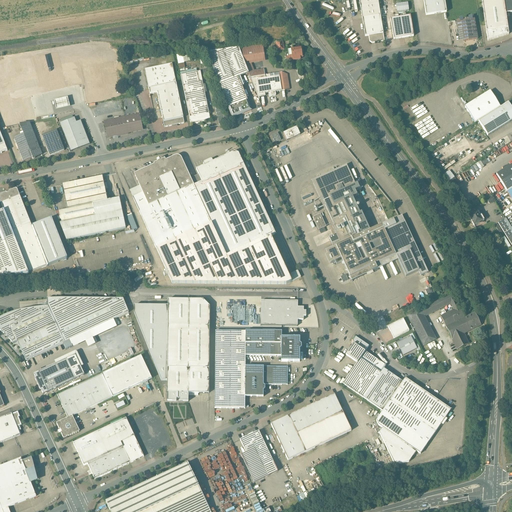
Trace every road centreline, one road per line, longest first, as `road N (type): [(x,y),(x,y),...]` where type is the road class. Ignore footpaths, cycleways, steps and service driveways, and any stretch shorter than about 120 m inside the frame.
road 1 (secondary): [(341,76),(481,279),(496,348),(490,486)]
road 2 (residential): [(76,502),(295,396),(325,346),(321,305)]
road 3 (residential): [(0,179),(241,129)]
road 4 (residential): [(321,305),(241,129)]
road 5 (residential): [(472,366),(439,376),(409,373),(347,313),(321,305)]
road 6 (residential): [(511,49),(414,50),(341,76)]
road 7 (residential): [(76,502),(0,352)]
